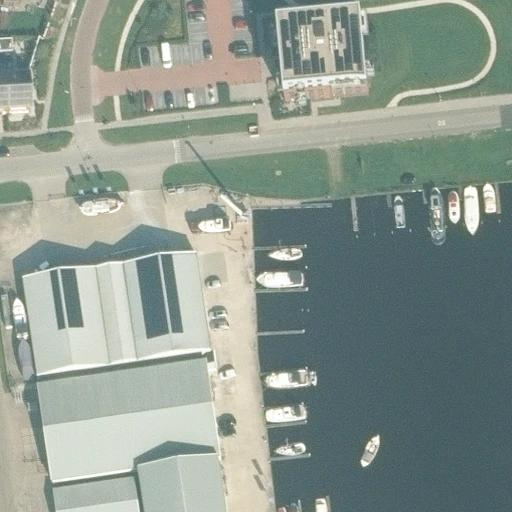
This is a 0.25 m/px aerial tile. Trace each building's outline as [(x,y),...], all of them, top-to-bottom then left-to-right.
[(326,27),(278,31),(280,57),(283,81),(285,103),(334,99),(340,98),(369,96),(362,23),(350,24),(326,27)] [(10,42),(2,43),(3,55),(11,54),(10,42)] [(28,74),(4,75),(6,116),(30,114),(28,74)] [(37,379),(159,361),(210,354),(197,258),(24,283),(37,379)] [(223,346),(220,301),(211,302),(214,346),(223,346)] [(159,469),(218,461),(220,460),(206,365),(38,389),(52,485),(140,472),(159,469)] [(225,511),(218,461),(159,469),(140,472),(145,511),(225,511)] [(57,511),(138,511),(134,482),(54,493),(57,511)]
